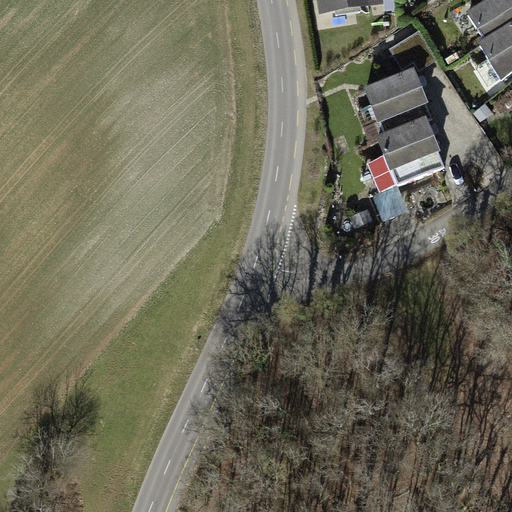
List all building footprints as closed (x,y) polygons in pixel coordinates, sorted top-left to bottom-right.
[(369,0),(325,0),(327,9),(370,2),(369,0)] [(511,0),(496,0),(470,16),(488,45),(511,29),(511,0)] [(503,82),(511,75),(511,29),(488,45),(482,48),(503,82)] [(420,34),(393,51),(404,70),(416,62),(422,71),(437,62),(420,34)] [(415,73),(368,92),(387,139),(428,122),(434,120),(415,73)] [(386,158),(372,163),(384,194),(446,169),(428,122),(387,139),(380,141),(386,158)]
